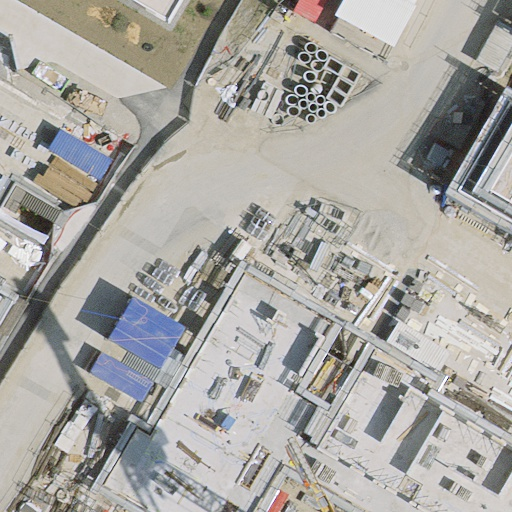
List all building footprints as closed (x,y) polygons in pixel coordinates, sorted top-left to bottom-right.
[(183,0),(130,0),(170,23),(183,0)] [(410,43),(430,0),(358,0),(351,15),(410,43)] [(511,93),(460,183),(511,213),(511,93)] [(94,493),(126,511),(253,511),(366,322),(245,251),(191,343),(206,352),(157,435),(136,422),(94,493)] [(0,314),(9,299),(0,293),(0,314)] [(417,511),(511,511),(511,428),(377,351),(318,454),(417,511)]
